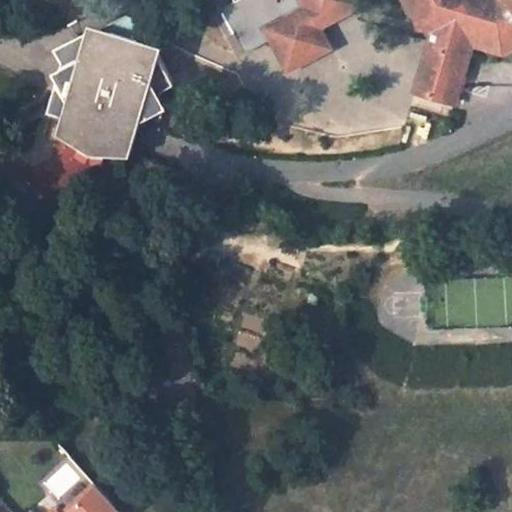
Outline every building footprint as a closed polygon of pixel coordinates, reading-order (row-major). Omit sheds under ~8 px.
[(231,0),(235,5),(222,11),(246,57),(273,41),(268,32),(308,11),(317,29),(360,6),(357,0),(231,0)] [(404,0),(414,17),(428,21),(435,34),(417,94),(454,105),(473,45),(501,54),(511,48),(511,14),(504,0),(404,0)] [(273,41),(289,71),(329,49),(317,29),(308,11),(268,32),(273,41)] [(152,45),(138,18),(128,15),(101,29),(152,45)] [(420,28),(435,34),(428,21),(414,17),(420,28)] [(146,101),(174,87),(159,59),(162,49),(152,45),(101,29),(91,26),(87,37),(60,51),(74,79),(56,137),(90,156),(128,159),(146,101)] [(69,511),(70,511),(122,511),(98,484),(69,511)]
